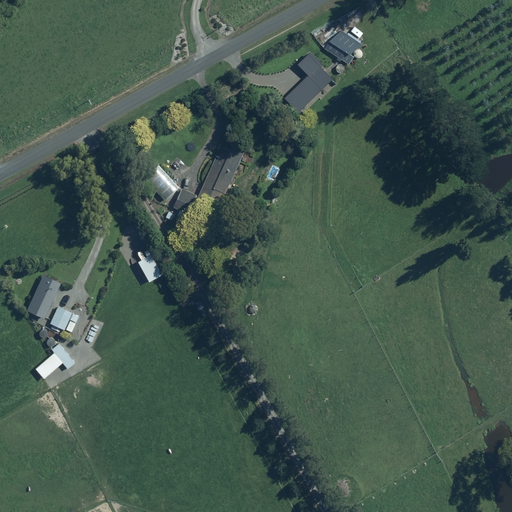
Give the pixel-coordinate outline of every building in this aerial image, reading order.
[(327,42),(323,49),(347,65),(353,57),(348,54),(359,44),(340,31),(327,42)] [(223,192),(241,156),(221,146),(197,197),(214,205),(220,191),(223,192)] [(181,217),(195,196),(182,188),(172,204),(179,209),(176,213),(181,217)] [(139,258),(137,260),(148,280),(160,273),(147,251),(143,253),(141,248),(136,251),(139,258)] [(60,280),(43,272),(27,309),(44,316),(60,280)] [(71,331),(79,315),(58,305),(50,322),(52,324),(50,328),(59,332),(61,328),(64,330),(68,319),(70,319),(65,328),(71,331)] [(74,362),(58,340),(50,346),(54,352),(35,367),(42,377),(62,361),(67,368),(74,362)]
